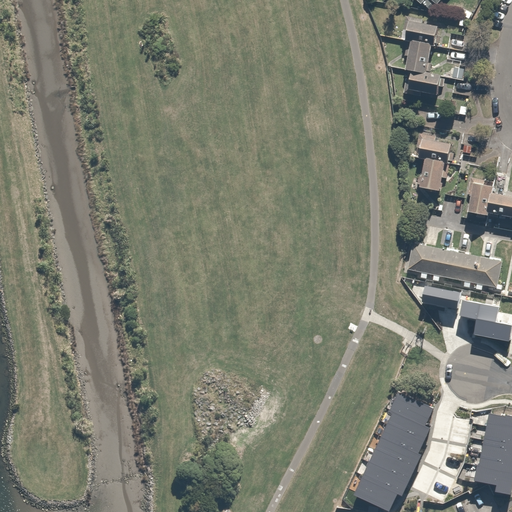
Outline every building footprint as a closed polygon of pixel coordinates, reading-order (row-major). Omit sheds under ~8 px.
[(446,0),(416,0),(426,8),(431,2),(439,9),(446,0)] [(446,23),(410,16),(405,38),(442,46),(446,23)] [(438,50),(416,46),(411,79),(417,80),(414,95),(449,101),(452,84),(433,80),(438,50)] [(435,131),(433,142),(428,141),(423,164),(431,166),(425,195),(450,200),(461,149),(444,145),(446,134),(435,131)] [(511,193),(508,193),(507,193),(511,165),(511,159),(501,157),(495,187),(488,186),(489,182),(473,178),(470,194),(477,195),(473,220),(491,223),(492,219),(511,222),(511,193)] [(413,244),(407,271),(497,289),(503,263),(413,244)] [(461,295),(426,289),(423,305),(458,312),(461,295)] [(472,336),(510,344),(511,335),(511,328),(496,325),(500,310),(463,303),(460,318),(475,322),(472,336)] [(393,416),(355,498),(385,511),(391,511),(399,497),(403,498),(422,458),(419,457),(431,431),(426,429),(435,411),(399,395),(390,415),(393,416)] [(496,494),(511,498),(511,494),(511,418),(506,417),(506,420),(490,416),(479,468),(478,467),(475,484),(497,488),(496,494)]
